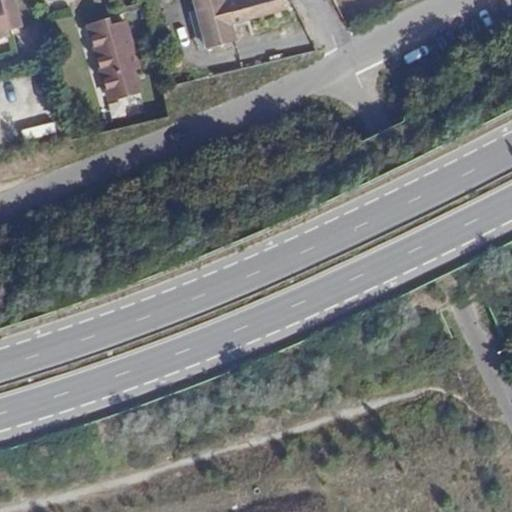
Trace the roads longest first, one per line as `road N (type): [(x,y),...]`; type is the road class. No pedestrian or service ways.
road 1 (primary): [(511,149),(204,294),(0,366)]
road 2 (primary): [(0,414),(240,328),(511,201)]
road 3 (track): [(439,390),(18,511)]
road 4 (residential): [(511,409),(384,126),(345,62)]
road 5 (residential): [(345,62),(46,197),(0,209)]
road 6 (residential): [(474,0),(345,62)]
